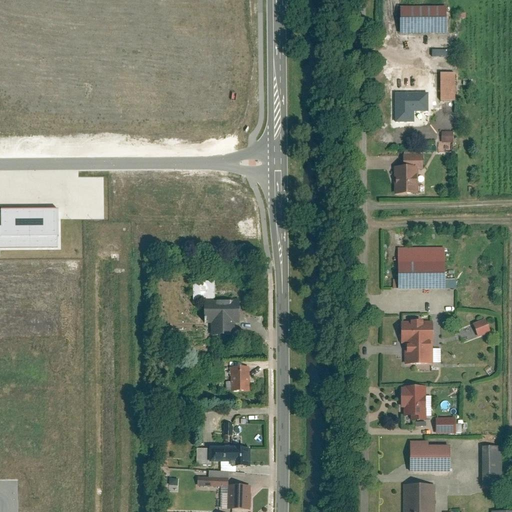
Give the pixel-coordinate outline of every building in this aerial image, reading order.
[(404,7),(404,34),(450,35),(450,7),(404,7)] [(405,71),(405,108),(437,109),(437,71),(405,71)] [(459,73),(445,73),(445,100),(459,100),(459,73)] [(444,132),(444,143),(457,143),(457,132),(444,132)] [(407,154),(406,167),(421,167),(427,167),(428,154),(407,154)] [(397,167),(397,194),(421,194),(421,167),(406,167),(397,167)] [(0,248),(59,249),(59,210),(0,209),(0,248)] [(402,247),(402,290),(447,291),(448,247),(402,247)] [(240,302),(206,302),(206,325),(212,325),(212,337),(233,337),(233,325),(241,325),(240,302)] [(476,323),(481,337),(495,332),(490,318),(476,323)] [(408,322),(408,365),(436,365),(436,322),(408,322)] [(459,331),(463,342),(479,337),(475,326),(459,331)] [(231,371),(232,394),(251,393),(250,370),(231,371)] [(407,420),(430,420),(430,387),(407,387),(407,420)] [(440,417),(439,433),(459,433),(459,418),(440,417)] [(414,472),(455,472),(455,446),(433,446),(433,441),(414,441),(414,472)] [(487,443),(486,487),(504,487),(504,443),(487,443)] [(215,462),(240,462),(240,449),(215,449),(215,462)] [(240,462),(240,467),(254,467),(254,449),(240,449),(240,462)] [(200,478),(200,485),(231,487),(231,480),(200,478)] [(407,511),(437,511),(438,485),(408,484),(407,511)] [(232,487),(231,510),(254,510),(254,487),(232,487)]
